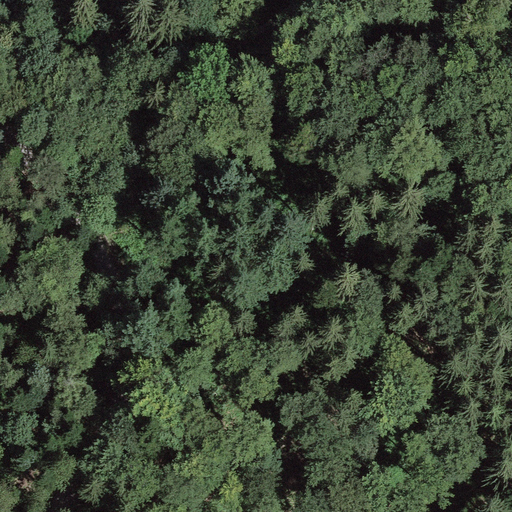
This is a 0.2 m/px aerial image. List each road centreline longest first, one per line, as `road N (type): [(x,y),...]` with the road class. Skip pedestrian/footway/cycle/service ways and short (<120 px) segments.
road 1 (track): [(71,511),(111,461),(131,402),(119,310),(85,228),(0,123)]
road 2 (track): [(0,18),(93,62),(181,58),(246,37),(315,0)]
